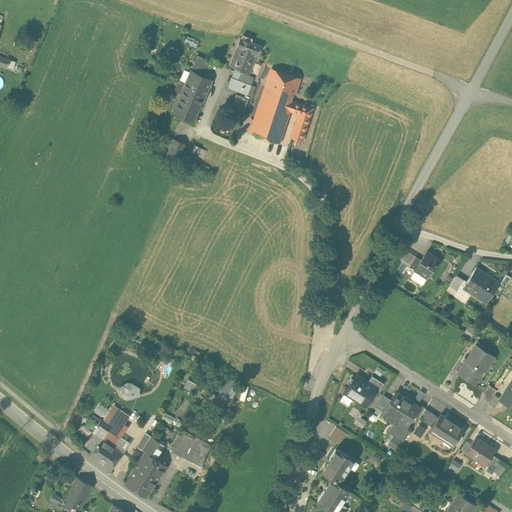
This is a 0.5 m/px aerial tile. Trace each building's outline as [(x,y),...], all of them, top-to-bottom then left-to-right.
[(157,41),(148,37),(144,46),(153,50),(157,41)] [(260,45),(240,37),(229,65),(249,73),(260,45)] [(9,59),(0,56),(0,64),(7,67),(9,59)] [(210,61),(198,56),(192,67),(205,73),(210,61)] [(300,78),(271,68),(266,83),(292,92),(295,93),(300,78)] [(235,79),(238,71),(234,70),(227,86),(251,95),(255,87),(250,85),(235,79)] [(254,77),(238,71),(235,79),(250,85),(254,77)] [(211,82),(190,72),(186,82),(180,94),(174,109),(194,119),(211,82)] [(180,94),(186,82),(179,79),(173,91),(180,94)] [(292,92),(266,83),(250,132),(279,141),(289,110),(292,101),(290,100),(292,92)] [(248,98),(236,93),(229,110),(242,115),(248,98)] [(312,108),(292,101),(289,110),(299,113),(292,134),(302,137),(312,108)] [(240,128),(243,129),(245,124),(247,125),(249,121),(244,119),(240,128)] [(186,143),(174,138),(166,155),(178,160),(186,143)] [(201,148),(194,145),(190,155),(196,158),(201,148)] [(420,258),(413,269),(427,278),(439,259),(426,250),(420,258)] [(414,255),(407,266),(413,269),(420,258),(414,255)] [(498,282),(475,268),(464,286),(472,291),(471,293),(485,302),(498,282)] [(506,274),(500,283),(505,286),(511,277),(506,274)] [(462,280),(456,276),(450,286),(456,290),(462,280)] [(492,356),(475,345),(458,372),(475,383),(492,356)] [(379,375),(383,369),(376,365),(373,371),(379,375)] [(368,381),(355,373),(347,385),(349,386),(343,394),(339,400),(347,406),(353,398),(364,406),(363,407),(364,408),(377,389),(378,388),(368,381)] [(383,383),(372,375),(368,381),(378,388),(377,389),(378,390),(383,383)] [(239,384),(226,377),(218,394),(231,401),(239,384)] [(511,379),(500,398),(511,406),(511,379)] [(202,387),(188,380),(185,387),(198,394),(202,387)] [(136,381),(122,385),(125,398),(139,395),(136,381)] [(496,390),(488,384),(480,396),(489,401),(494,394),(496,390)] [(418,407),(395,392),(381,414),(394,423),(396,420),(406,426),(407,425),(414,415),(418,407)] [(500,398),(494,394),(489,401),(488,402),(494,406),(500,398)] [(376,397),(372,405),(380,410),(388,398),(383,395),(380,399),(376,397)] [(425,408),(420,404),(418,407),(414,415),(419,418),(425,408)] [(438,417),(425,408),(419,418),(432,427),(438,417)] [(119,418),(111,412),(108,417),(116,423),(119,418)] [(464,429),(441,413),(438,417),(432,427),(429,431),(453,446),(464,429)] [(357,415),(353,422),(361,427),(365,420),(357,415)] [(116,423),(108,417),(102,426),(107,430),(116,435),(122,426),(116,423)] [(396,420),(394,423),(388,432),(393,435),(402,441),(403,442),(412,429),(407,425),(406,426),(396,420)] [(426,429),(419,424),(413,433),(421,437),(426,429)] [(337,452),(345,430),(333,426),(326,448),(337,452)] [(116,435),(107,430),(102,438),(95,434),(87,445),(94,449),(90,455),(110,469),(122,451),(114,446),(120,438),(116,435)] [(211,444),(182,430),(175,441),(190,448),(190,450),(197,454),(202,456),(204,457),(211,444)] [(164,444),(150,435),(142,449),(144,451),(145,451),(156,458),(164,444)] [(402,441),(393,435),(387,444),(396,450),(402,441)] [(494,449),(474,436),(464,452),(484,465),(494,449)] [(190,448),(175,441),(171,450),(193,461),(197,454),(190,450),(190,448)] [(156,458),(145,451),(144,451),(128,478),(124,483),(146,497),(155,482),(156,482),(159,477),(166,465),(156,458)] [(346,459),(336,452),(331,460),(328,457),(320,469),(332,478),(339,482),(354,459),(348,455),(346,459)] [(197,454),(193,461),(198,464),(202,456),(197,454)] [(500,460),(494,456),(487,466),(493,470),(500,460)] [(460,463),(454,459),(449,467),(456,470),(460,463)] [(77,476),(76,477),(63,499),(79,508),(93,485),(77,476)] [(339,482),(332,478),(323,490),(326,492),(321,500),(331,506),(329,510),(332,511),(334,511),(350,490),(339,482)] [(466,511),(473,503),(457,493),(445,511),(466,511)] [(426,505),(416,498),(412,505),(422,511),(426,505)] [(497,511),(498,511),(484,502),(477,511),(497,511)]
